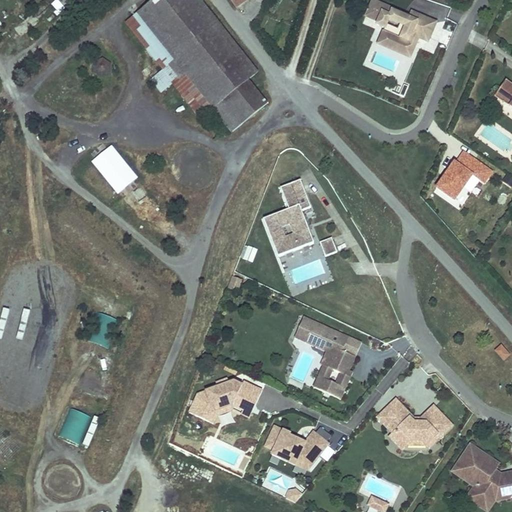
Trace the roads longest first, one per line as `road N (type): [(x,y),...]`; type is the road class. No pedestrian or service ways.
road 1 (residential): [(483,0),(429,116),(412,135),(382,137),(315,94),(299,100)]
road 2 (residential): [(410,220),(402,288),(417,334),(482,406),(511,421)]
road 3 (unclassified): [(410,220),(299,100)]
road 4 (unclassified): [(511,334),(410,220)]
road 5 (unclassified): [(299,100),(218,0)]
